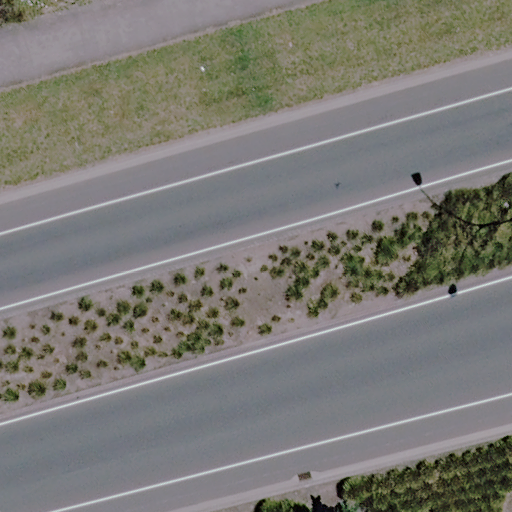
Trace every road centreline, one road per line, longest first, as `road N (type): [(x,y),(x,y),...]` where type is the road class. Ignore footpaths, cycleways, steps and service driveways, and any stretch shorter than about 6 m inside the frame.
road 1 (secondary): [(0,252),(511,103)]
road 2 (secondary): [(511,371),(0,505)]
